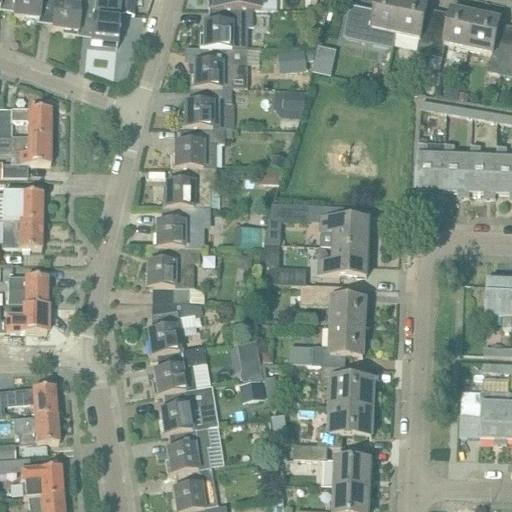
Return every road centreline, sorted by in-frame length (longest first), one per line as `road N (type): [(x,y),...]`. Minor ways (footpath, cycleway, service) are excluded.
road 1 (residential): [(416,489),(430,251),(439,244),(511,245)]
road 2 (residential): [(82,357),(138,114)]
road 3 (residential): [(117,511),(96,373),(82,357)]
road 4 (residential): [(138,114),(0,64)]
